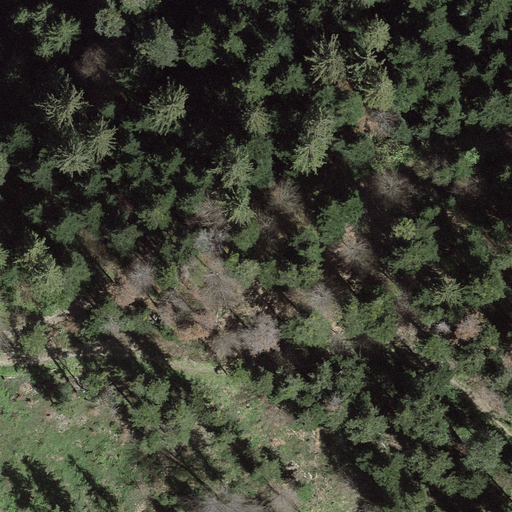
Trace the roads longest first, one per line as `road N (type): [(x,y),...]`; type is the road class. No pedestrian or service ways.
road 1 (track): [(511,128),(219,229),(112,278),(0,354)]
road 2 (track): [(0,362),(128,351),(234,369),(341,351),(394,355),(444,373),(511,438)]
